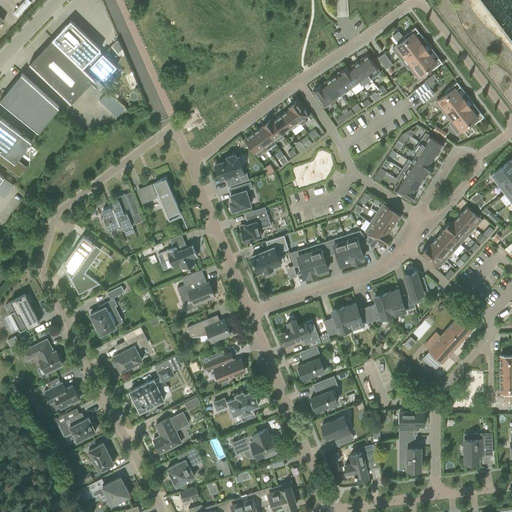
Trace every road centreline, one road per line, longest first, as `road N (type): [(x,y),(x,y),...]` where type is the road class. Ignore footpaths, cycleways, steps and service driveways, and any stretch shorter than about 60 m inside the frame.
road 1 (residential): [(161,511),(39,271),(54,215),(174,126)]
road 2 (residential): [(327,511),(251,312)]
road 3 (residential): [(297,81),(353,176),(418,216)]
road 4 (residential): [(403,243),(371,273),(251,312)]
road 5 (residential): [(480,346),(434,402),(435,495)]
road 6 (residential): [(251,312),(188,160)]
road 7 (residential): [(416,0),(511,122)]
road 8 (residential): [(403,243),(488,315),(489,336),(480,346)]
road 9 (residential): [(297,81),(414,0)]
road 10 (residential): [(188,160),(297,81)]
